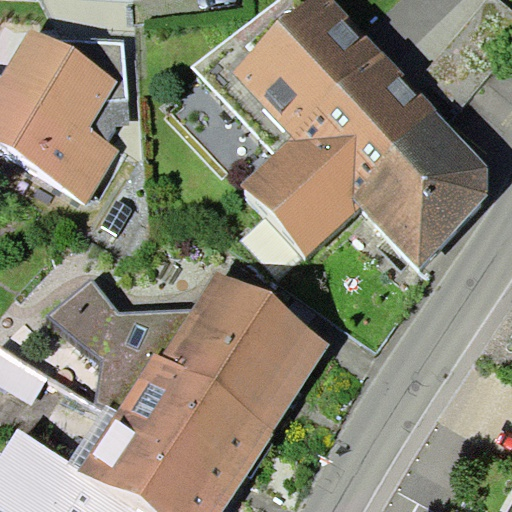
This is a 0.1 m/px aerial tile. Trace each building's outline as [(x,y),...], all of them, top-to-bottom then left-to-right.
[(222,71),(296,152),(369,75),(301,0),(298,0),(286,2),(254,36),(221,5),(186,46),(217,76),(222,71)] [(0,160),(78,210),(108,163),(72,140),(102,95),(29,48),(0,92),(0,160)] [(477,212),(477,187),(369,75),(296,152),(298,153),(244,205),(303,266),(356,216),(415,278),(477,212)] [(158,384),(259,447),(317,357),(216,292),(191,330),(181,323),(148,376),(97,337),(86,354),(61,397),(110,427),(124,435),(158,384)] [(0,391),(6,395),(19,374),(0,363),(0,391)] [(158,384),(124,435),(110,427),(76,479),(50,463),(48,466),(121,511),(217,511),(259,447),(158,384)] [(121,511),(48,466),(17,447),(15,450),(17,451),(0,479),(0,511),(121,511)]
